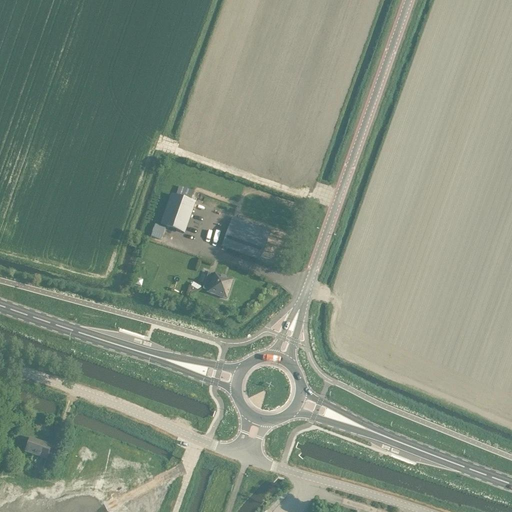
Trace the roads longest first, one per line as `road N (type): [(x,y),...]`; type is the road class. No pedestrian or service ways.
road 1 (tertiary): [(294,316),(407,0)]
road 2 (unclassified): [(247,455),(0,360)]
road 3 (primary): [(186,364),(0,303)]
road 4 (unclassified): [(428,511),(247,455)]
road 5 (primary): [(511,482),(337,416)]
